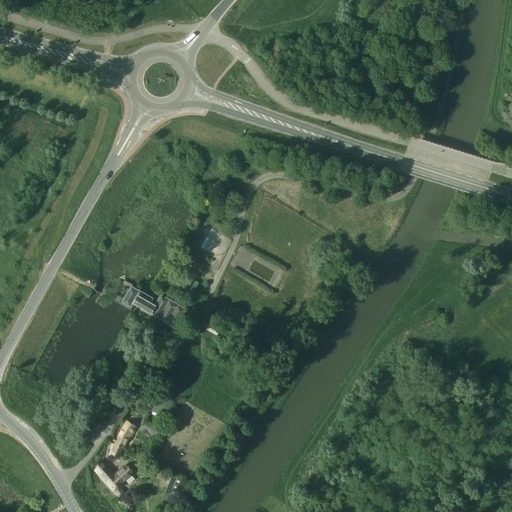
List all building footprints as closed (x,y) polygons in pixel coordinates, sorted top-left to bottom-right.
[(214,256),(224,237),(212,229),(201,248),(214,256)] [(187,268),(199,275),(203,266),(191,260),(187,268)] [(354,277),(343,269),(336,278),(348,286),(354,277)] [(154,306),(150,304),(153,299),(138,291),(131,287),(122,303),(129,307),(131,303),(134,304),(141,308),(141,309),(150,314),(175,328),(185,310),(161,295),(154,306)] [(231,324),(219,316),(213,325),(224,333),(231,324)] [(140,429),(157,438),(162,430),(145,421),(140,429)] [(114,446),(122,450),(128,439),(129,440),(136,427),(127,422),(120,433),(114,446)] [(122,450),(114,446),(111,454),(118,458),(122,450)] [(114,476),(100,462),(95,470),(115,493),(118,497),(123,493),(119,488),(122,485),(121,484),(131,474),(125,466),(114,476)] [(124,507),(125,510),(128,511),(132,511),(133,508),(132,505),(129,503),(126,504),(124,507)]
